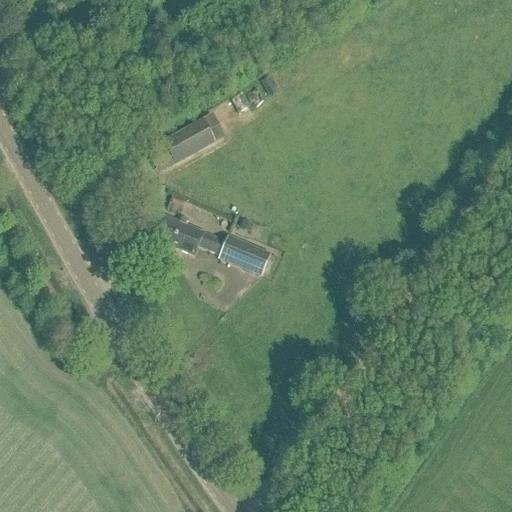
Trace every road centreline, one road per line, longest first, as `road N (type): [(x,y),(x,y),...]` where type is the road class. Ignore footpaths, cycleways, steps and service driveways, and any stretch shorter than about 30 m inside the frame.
road 1 (tertiary): [(231,511),(152,399),(0,128)]
road 2 (track): [(511,155),(335,407),(247,511)]
